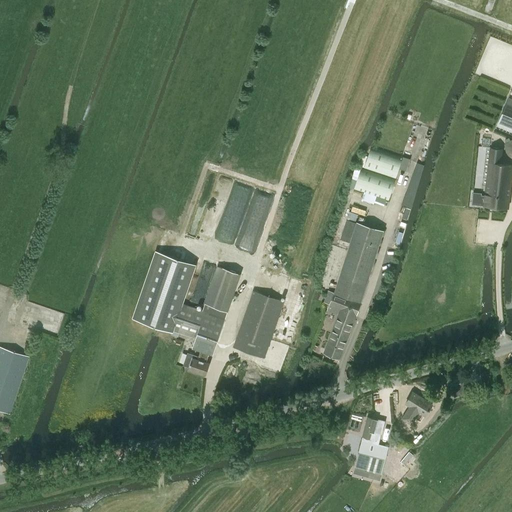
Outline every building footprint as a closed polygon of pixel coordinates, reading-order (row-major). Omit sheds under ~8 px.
[(511,105),(505,103),(497,123),(511,128),(511,105)] [(371,147),(364,168),(396,179),(403,157),(371,147)] [(473,192),(472,204),(508,208),(511,171),(511,163),(500,163),(502,148),(490,147),(485,195),(481,195),(481,193),(473,192)] [(403,204),(412,207),(425,164),(416,161),(403,204)] [(395,179),(361,168),(354,190),(388,201),(395,179)] [(353,205),(352,210),(366,214),(367,209),(353,205)] [(361,301),(366,284),(384,230),(357,221),(334,292),(361,301)] [(212,235),(202,232),(200,238),(210,241),(212,235)] [(181,303),(194,264),(157,251),(135,318),(172,331),(177,332),(178,332),(180,332),(196,338),(192,348),(201,351),(209,354),(213,355),(225,318),(181,303)] [(216,273),(205,304),(228,311),(238,280),(240,273),(218,266),(216,273)] [(264,358),(284,301),(254,290),(234,347),(264,358)] [(356,315),(361,303),(334,292),(330,304),(335,306),(333,313),(337,314),(354,321),(356,314),(356,315)] [(62,320),(64,313),(55,310),(53,318),(62,320)] [(354,321),(337,314),(336,317),(338,318),(327,347),(324,353),(339,359),(354,321)] [(0,410),(9,413),(28,356),(0,346),(0,410)] [(188,353),(183,365),(189,367),(188,369),(206,375),(210,363),(206,362),(208,357),(209,354),(201,351),(200,354),(199,356),(188,353)] [(468,380),(451,386),(454,397),(472,392),(468,380)] [(404,404),(398,414),(402,417),(402,418),(411,424),(414,420),(420,423),(425,416),(432,404),(413,392),(406,404),(410,406),(409,407),(404,404)] [(357,458),(355,466),(381,474),(388,446),(379,444),(381,434),(385,421),(378,419),(368,417),(357,458)] [(413,456),(409,452),(400,462),(405,466),(413,456)]
